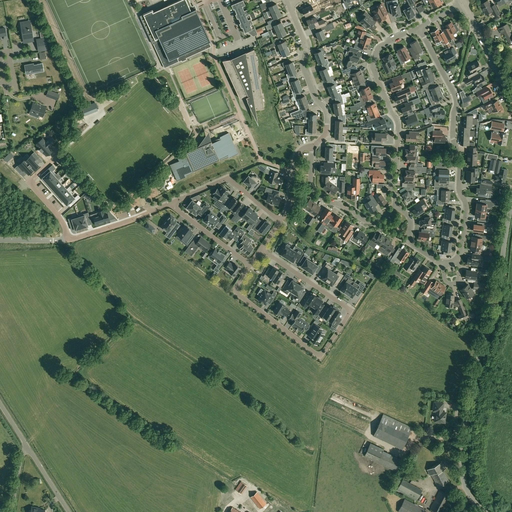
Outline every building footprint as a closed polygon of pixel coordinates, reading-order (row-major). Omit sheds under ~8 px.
[(153,33),(155,37),(150,39),(163,68),(181,60),(184,59),(184,60),(186,59),(186,58),(211,47),(209,42),(210,41),(196,9),(192,10),(191,7),(191,6),(188,0),(179,0),(167,6),(170,11),(155,18),(158,23),(151,25),(154,32),(153,33)] [(237,18),(238,18),(240,23),(239,23),(241,28),(242,27),(245,33),(250,30),(253,37),(258,35),(243,0),(234,0),(235,3),(231,5),(233,9),(234,8),(236,13),(235,14),(237,18)] [(386,2),(388,9),(389,12),(392,12),(393,15),(395,15),(396,16),(397,17),(400,16),(400,15),(401,15),(398,4),(393,5),(392,1),(386,2)] [(495,17),(500,14),(495,5),(491,7),(488,1),(480,4),(486,15),(492,11),(495,17)] [(315,8),(318,7),(316,3),(313,4),(313,5),(311,6),(311,5),(302,10),(305,16),(314,12),(313,9),(315,8)] [(415,14),(409,3),(406,5),(407,7),(403,9),(408,19),(409,19),(410,19),(412,18),(412,17),(414,16),(413,15),(415,14)] [(276,4),(269,7),(270,11),(267,12),(266,12),(263,13),(264,16),(279,10),(276,4)] [(387,13),(382,4),(376,7),(377,9),(373,11),(379,22),(386,18),(384,14),(384,13),(383,12),(386,11),(387,14),(387,13)] [(274,19),(281,16),(279,10),(264,16),(266,19),(269,17),(272,15),(274,19)] [(372,18),(365,12),(362,15),(364,17),(363,19),(365,21),(361,24),(366,28),(368,26),(372,31),(376,26),(369,20),(372,18)] [(326,21),(324,22),(323,20),(317,22),(315,17),(307,21),(310,28),(313,27),(314,30),(321,27),(328,24),(327,24),(326,21)] [(21,30),(22,36),(25,35),(26,41),(33,39),(30,22),(26,23),(23,24),(24,30),(21,30)] [(276,32),(283,28),(281,22),(274,26),(276,32)] [(329,30),(335,28),(332,22),(330,23),(327,24),(328,24),(321,27),(322,30),(316,33),(319,40),(325,37),(323,33),(329,30)] [(445,33),(448,40),(454,37),(453,35),(456,33),(457,31),(458,30),(459,30),(458,29),(456,24),(453,25),(451,22),(445,26),(448,32),(445,33)] [(511,36),(509,30),(510,30),(507,24),(499,28),(502,34),(504,33),(509,43),(511,42),(511,36)] [(283,28),(276,32),(279,37),(286,34),(283,28)] [(360,41),(369,44),(371,38),(364,36),(366,32),(358,29),(356,34),(358,34),(358,36),(358,37),(357,40),(360,41)] [(444,44),(448,42),(445,36),(442,37),(438,29),(431,33),(436,42),(441,40),(443,44),(444,44)] [(39,51),(47,49),(45,38),(37,40),(39,51)] [(285,41),(280,43),(277,45),(280,50),(287,47),(285,41)] [(355,43),(353,48),(355,48),(360,50),(361,47),(367,50),(369,44),(360,41),(359,44),(355,43)] [(418,53),(422,50),(417,41),(410,44),(414,51),(411,52),(414,59),(420,56),(418,53)] [(355,48),(353,48),(349,46),(348,51),(347,51),(345,54),(345,55),(359,60),(360,57),(361,57),(362,55),(361,54),(354,51),(355,48)] [(287,47),(280,50),(276,52),(273,53),(274,56),(278,55),(277,54),(281,53),(283,56),(290,53),(287,47)] [(322,47),(320,48),(321,51),(314,53),(316,59),(323,56),(327,55),(325,51),(324,52),(322,47)] [(403,61),(410,57),(404,47),(397,50),(400,56),(397,57),(401,65),(404,63),(403,61)] [(456,58),(454,54),(456,53),(453,47),(448,50),(449,53),(443,56),(447,63),(456,58)] [(232,59),(222,61),(225,68),(227,67),(229,71),(228,72),(229,72),(231,76),(229,76),(233,85),(234,84),(236,89),(235,89),(236,89),(237,89),(239,93),(237,94),(239,98),(245,95),(246,97),(247,100),(248,100),(251,108),(254,108),(254,110),(264,108),(263,104),(262,104),(261,99),(262,99),(261,99),(260,94),(262,94),(260,85),(259,85),(258,80),(259,80),(258,80),(257,75),(258,75),(257,66),(255,66),(255,62),(256,61),(255,61),(254,57),(255,56),(254,49),(245,53),(242,55),(243,57),(232,59)] [(390,67),(395,64),(390,54),(383,58),(387,66),(384,68),(387,74),(392,71),(390,67)] [(347,72),(352,70),(353,70),(351,67),(352,64),(356,65),(358,59),(359,60),(345,55),(345,56),(346,59),(347,59),(345,65),(346,68),(343,70),(342,67),(343,67),(341,63),(339,64),(343,74),(347,72)] [(323,56),(316,59),(318,65),(325,62),(326,65),(329,64),(333,62),(332,60),(328,62),(327,58),(324,59),(323,56)] [(286,67),(287,70),(294,68),(292,62),(289,63),(288,60),(282,63),(278,64),(269,67),(270,70),(272,70),(279,67),(281,68),(283,67),(284,68),(286,67)] [(321,76),(328,74),(327,70),(330,69),(329,67),(334,65),(333,62),(329,64),(326,65),(325,65),(326,68),(319,71),(321,76)] [(466,72),(469,78),(471,77),(475,75),(473,72),(481,68),(477,62),(468,67),(469,70),(466,72)] [(24,67),(26,75),(26,74),(44,71),(42,63),(34,65),(34,63),(25,65),(25,67),(24,67)] [(419,68),(415,69),(418,77),(423,75),(424,77),(432,74),(429,68),(428,68),(427,65),(423,66),(419,68)] [(288,80),(290,79),(291,79),(289,76),(296,73),(294,68),(287,70),(288,73),(286,74),(288,80)] [(352,76),(353,79),(362,76),(360,70),(353,73),(352,70),(347,72),(349,77),(352,76)] [(392,91),(397,89),(398,90),(402,89),(401,87),(399,82),(403,81),(401,77),(407,75),(406,73),(401,75),(401,76),(395,78),(397,81),(390,84),(392,91)] [(474,81),(477,87),(475,88),(475,89),(472,90),(473,93),(476,92),(476,91),(481,89),(480,86),(486,83),(483,76),(481,77),(479,73),(475,75),(471,77),(471,78),(473,81),(474,81)] [(330,77),(328,74),(321,76),(324,82),(330,79),(332,82),(333,81),(334,81),(332,76),(330,77)] [(432,75),(432,74),(424,77),(419,79),(423,88),(424,87),(429,85),(428,82),(434,79),(434,78),(435,77),(434,75),(433,75),(432,75)] [(354,89),(355,88),(358,87),(359,87),(358,84),(365,81),(362,76),(353,79),(351,80),(352,84),(354,89)] [(293,87),(300,85),(298,79),(291,82),(290,79),(288,80),(287,80),(289,85),(292,84),(293,87)] [(338,86),(336,80),(334,81),(333,81),(334,84),(327,87),(329,92),(336,90),(335,87),(338,86)] [(300,85),(293,87),(294,90),(292,91),(294,97),(296,96),(295,93),(302,90),(300,85)] [(410,94),(410,93),(416,90),(414,85),(396,92),(397,96),(395,97),(397,103),(407,99),(406,95),(410,94)] [(428,96),(432,95),(441,91),(439,85),(432,88),(431,85),(429,85),(424,87),(428,96)] [(359,90),(358,87),(355,88),(354,89),(352,90),(353,92),(355,91),(354,90),(356,90),(357,93),(360,92),(361,95),(370,92),(368,87),(359,90)] [(481,89),(476,91),(476,92),(479,98),(480,97),(482,100),(489,97),(489,98),(493,96),(490,89),(485,91),(483,88),(481,89)] [(46,96),(58,100),(59,95),(48,90),(46,96)] [(342,98),(350,96),(349,92),(344,94),(343,94),(341,95),(340,92),(337,93),(336,90),(329,92),(331,98),(338,95),(340,99),(342,98)] [(429,105),(430,107),(438,103),(437,100),(443,98),(441,91),(432,95),(428,97),(431,105),(429,105)] [(359,96),(362,105),(365,104),(367,103),(366,100),(372,97),(370,92),(361,95),(359,96)] [(296,96),(294,97),(296,102),(298,101),(299,104),(306,101),(304,96),(297,99),(296,96)] [(345,97),(342,98),(340,99),(340,102),(333,103),(334,109),(341,108),(341,105),(343,104),(343,102),(346,102),(345,97)] [(485,111),(491,108),(493,112),(498,109),(499,111),(499,112),(500,112),(501,112),(502,111),(502,110),(502,109),(502,108),(498,100),(493,103),(492,100),(482,105),(485,111)] [(299,114),(303,112),(302,110),(309,107),(306,101),(299,104),(300,104),(297,105),(299,110),(295,111),(296,115),(299,114)] [(411,107),(414,106),(413,104),(412,101),(406,103),(407,106),(401,109),(403,115),(412,111),(411,107)] [(40,105),(37,104),(33,103),(33,105),(32,105),(30,110),(34,112),(33,114),(35,114),(39,115),(39,116),(43,117),(46,107),(43,106),(40,105)] [(85,115),(97,110),(94,103),(82,108),(85,115)] [(368,109),(369,112),(377,109),(375,103),(368,105),(367,103),(365,104),(362,105),(361,105),(364,111),(368,109)] [(445,111),(444,111),(439,110),(440,108),(441,107),(439,104),(435,105),(429,108),(429,107),(424,109),(425,113),(430,111),(431,113),(434,113),(434,117),(444,118),(444,114),(445,114),(445,113),(445,112),(445,111)] [(344,107),(341,108),(334,109),(335,115),(342,114),(342,116),(351,115),(351,114),(347,114),(345,114),(344,107)] [(373,117),(379,114),(377,109),(369,112),(370,115),(366,116),(368,122),(374,120),(373,117)] [(301,116),(304,116),(304,120),(309,120),(316,120),(316,114),(306,114),(305,111),(303,112),(299,114),(300,117),(301,116)] [(408,126),(418,122),(415,113),(407,116),(408,119),(406,120),(408,126)] [(335,120),(335,126),(342,127),(343,123),(345,124),(346,117),(343,118),(343,121),(335,120)] [(360,128),(368,129),(368,128),(375,125),(377,129),(378,129),(385,129),(385,126),(386,125),(384,119),(380,120),(379,118),(374,120),(368,122),(360,125),(360,128)] [(316,126),(308,126),(308,129),(306,129),(305,135),(308,135),(308,132),(316,132),(316,126)] [(505,145),(506,140),(505,140),(506,134),(504,134),(505,131),(496,130),(496,132),(497,133),(496,139),(498,139),(498,143),(505,145)] [(418,138),(419,132),(412,131),(412,135),(406,134),(406,141),(415,141),(415,137),(418,138)] [(432,138),(435,139),(434,142),(444,142),(445,135),(442,135),(442,131),(433,131),(432,138)] [(342,133),(335,132),(334,138),(342,139),(342,142),(344,142),(345,136),(342,136),(342,133)] [(177,181),(186,177),(185,176),(194,172),(194,171),(219,160),(220,161),(229,157),(229,158),(238,154),(234,145),(232,146),(231,143),(233,142),(229,133),(220,137),(220,138),(211,142),(211,141),(211,142),(210,140),(202,143),(203,145),(186,153),(179,156),(182,161),(180,161),(179,161),(170,165),(177,181)] [(386,140),(386,134),(375,133),(375,136),(372,136),(372,143),(380,143),(380,140),(386,140)] [(43,139),(36,145),(40,149),(39,150),(41,152),(42,151),(46,156),(53,150),(49,146),(52,144),(48,140),(46,142),(43,139)] [(325,147),(325,153),(332,153),(333,150),(335,150),(336,144),(333,144),(332,147),(325,147)] [(405,156),(415,156),(414,156),(414,152),(415,152),(417,150),(417,146),(410,145),(409,150),(405,149),(405,156)] [(476,164),(477,153),(476,153),(476,147),(469,147),(469,153),(468,153),(467,164),(476,164)] [(372,152),(372,157),(379,158),(379,155),(385,155),(385,149),(376,148),(376,152),(372,152)] [(34,153),(25,161),(33,169),(33,170),(38,165),(34,161),(39,158),(34,153)] [(335,162),(335,157),(332,157),(332,153),(325,153),(325,159),(332,159),(332,162),(335,162)] [(422,167),(423,164),(418,163),(418,156),(415,156),(405,156),(406,156),(406,162),(410,162),(410,166),(426,167),(422,167)] [(372,157),(372,167),(384,167),(385,161),(378,161),(379,158),(372,157)] [(500,168),(501,161),(491,159),(489,169),(494,170),(495,168),(500,169),(500,168)] [(25,160),(16,168),(20,173),(24,169),(28,174),(33,169),(25,161),(25,160)] [(321,166),(320,168),(320,167),(319,171),(320,171),(320,173),(336,173),(337,168),(335,168),(335,163),(324,163),(324,166),(321,166)] [(48,174),(43,178),(47,182),(54,175),(55,175),(51,170),(53,168),(51,166),(45,171),(48,174)] [(415,173),(421,173),(422,172),(426,173),(426,167),(410,166),(409,171),(405,171),(405,176),(404,176),(404,177),(414,177),(415,173)] [(439,176),(448,176),(448,174),(449,174),(449,170),(448,170),(444,170),(442,169),(442,166),(435,166),(435,172),(433,172),(433,176),(439,176)] [(466,181),(474,182),(475,175),(478,176),(478,168),(471,168),(471,171),(467,171),(466,181)] [(494,172),(499,173),(498,176),(495,175),(494,180),(500,181),(500,183),(504,184),(504,182),(505,182),(507,170),(500,168),(500,169),(495,168),(494,170),(494,172)] [(268,182),(270,182),(275,184),(275,183),(281,184),(283,178),(277,176),(278,172),(272,170),(268,182)] [(369,177),(371,177),(370,180),(371,181),(371,184),(378,184),(378,181),(383,181),(383,174),(376,174),(376,171),(369,170),(369,177)] [(493,181),(483,179),(484,174),(482,174),(481,179),(481,180),(481,184),(492,186),(493,181)] [(54,175),(47,182),(51,187),(58,180),(54,175)] [(254,178),(252,179),(248,175),(246,178),(245,177),(243,180),(244,181),(243,182),(248,186),(251,189),(254,185),(257,187),(261,182),(260,182),(262,180),(256,176),(254,178)] [(448,183),(449,183),(449,179),(448,179),(448,176),(439,176),(438,179),(434,179),(434,186),(441,186),(441,184),(442,184),(443,182),(448,183)] [(325,185),(323,188),(327,191),(329,192),(329,191),(334,194),(338,188),(328,181),(328,177),(323,177),(322,183),(324,183),(324,184),(325,185)] [(413,177),(404,177),(404,183),(408,183),(407,187),(415,188),(415,183),(414,181),(413,181),(413,177)] [(355,198),(355,193),(359,194),(359,179),(354,178),(353,187),(348,187),(347,198),(355,198)] [(58,180),(51,187),(55,191),(62,184),(58,180)] [(62,184),(55,191),(59,195),(67,189),(62,184)] [(443,189),(443,186),(441,186),(434,186),(434,189),(437,189),(437,195),(438,195),(449,196),(449,190),(443,190),(443,189)] [(492,187),(483,186),(483,189),(476,188),(475,195),(484,196),(484,197),(490,197),(490,193),(491,193),(492,187)] [(226,192),(227,191),(226,190),(227,189),(224,187),(223,187),(222,187),(219,190),(218,189),(213,194),(219,199),(218,200),(218,199),(214,204),(220,209),(225,202),(223,200),(228,193),(226,192)] [(266,201),(267,202),(269,202),(269,203),(273,205),(274,204),(278,205),(280,197),(274,195),(276,190),(266,187),(265,192),(265,193),(268,194),(266,201)] [(383,197),(384,196),(383,194),(383,188),(377,188),(376,192),(379,195),(375,198),(381,206),(386,202),(383,197)] [(67,189),(59,195),(63,200),(71,193),(67,189)] [(88,199),(93,194),(90,190),(85,195),(88,199)] [(406,199),(407,202),(415,197),(412,192),(409,194),(407,191),(402,194),(406,199)] [(71,193),(63,200),(67,204),(71,201),(74,203),(80,198),(78,195),(75,198),(71,193)] [(370,212),(376,208),(372,202),(375,200),(371,194),(366,197),(369,201),(365,203),(370,212)] [(436,204),(442,204),(442,201),(443,201),(449,201),(449,196),(438,195),(437,195),(437,201),(436,201),(436,204)] [(231,210),(238,201),(234,197),(229,204),(226,202),(222,207),(227,211),(229,208),(231,210)] [(192,212),(196,215),(195,215),(196,215),(198,213),(201,215),(201,216),(210,205),(205,202),(201,207),(192,200),(193,200),(192,200),(192,201),(187,207),(186,208),(187,208),(190,210),(190,211),(192,213),(192,212)] [(244,204),(239,200),(238,201),(232,209),(234,211),(232,214),(237,217),(241,212),(239,210),(244,204)] [(320,207),(309,200),(304,208),(315,215),(320,207)] [(423,200),(413,206),(415,209),(413,210),(416,216),(424,211),(422,208),(424,207),(424,206),(426,204),(423,200)] [(490,208),(494,205),(494,202),(485,200),(484,204),(477,203),(476,210),(486,211),(486,207),(490,208)] [(445,208),(445,213),(454,215),(455,210),(452,209),(453,206),(449,205),(449,209),(445,208)] [(240,219),(242,217),(246,220),(253,211),(252,211),(253,210),(250,208),(249,209),(248,208),(244,213),(241,212),(237,217),(240,219)] [(321,216),(323,218),(320,222),(326,225),(330,219),(332,216),(330,214),(331,212),(326,208),(322,213),(321,212),(319,216),(319,217),(320,217),(321,216)] [(98,212),(90,215),(92,220),(94,219),(96,225),(109,221),(108,218),(113,216),(107,209),(104,210),(98,212)] [(482,217),(482,221),(488,222),(488,215),(485,215),(486,211),(476,210),(475,216),(482,217)] [(251,224),(248,226),(251,228),(256,223),(253,221),(258,215),(257,214),(255,211),(254,212),(253,211),(246,220),(251,224)] [(88,212),(78,216),(81,227),(83,226),(84,227),(88,226),(86,220),(90,219),(88,212)] [(454,215),(445,213),(444,218),(447,219),(447,222),(450,222),(451,219),(453,220),(454,215)] [(174,218),(170,214),(164,222),(167,225),(163,229),(169,233),(166,236),(170,239),(177,229),(172,226),(176,221),(174,219),(174,218)] [(208,214),(203,220),(213,228),(214,225),(215,225),(217,221),(221,225),(226,218),(222,215),(219,218),(214,215),(213,217),(209,214),(208,214)] [(330,219),(326,225),(331,229),(334,225),(336,227),(342,219),(336,215),(335,217),(332,216),(330,219)] [(78,216),(68,219),(70,225),(73,224),(75,230),(79,229),(79,228),(81,227),(78,216)] [(306,222),(310,225),(314,219),(310,216),(306,222)] [(420,222),(419,222),(419,225),(420,225),(420,226),(424,226),(424,229),(427,230),(435,231),(436,222),(436,223),(431,224),(430,217),(425,217),(425,220),(419,220),(420,222)] [(257,229),(264,234),(266,231),(267,231),(269,228),(271,225),(269,224),(270,224),(267,221),(266,222),(265,221),(261,226),(260,225),(259,226),(256,224),(252,229),(255,231),(257,229)] [(338,230),(340,231),(344,234),(341,238),(347,241),(351,235),(348,233),(353,226),(346,222),(343,228),(340,226),(338,230)] [(450,222),(447,222),(446,225),(443,224),(442,229),(452,231),(453,226),(450,225),(450,222)] [(488,223),(481,222),(481,225),(474,224),(473,231),(486,233),(488,223)] [(145,227),(152,233),(155,228),(148,223),(145,227)] [(178,234),(176,237),(187,246),(192,240),(189,237),(193,232),(184,225),(182,228),(181,228),(177,233),(178,234)] [(238,232),(236,235),(231,231),(232,230),(226,225),(220,234),(226,238),(226,237),(230,240),(232,237),(233,238),(236,241),(244,231),(240,229),(238,231),(237,232),(238,232)] [(445,235),(445,238),(449,238),(448,238),(449,235),(451,236),(452,231),(442,229),(442,234),(445,235)] [(433,237),(433,236),(434,236),(435,231),(427,230),(426,233),(419,232),(418,239),(428,240),(429,237),(433,237)] [(349,239),(352,241),(356,243),(358,240),(363,244),(368,237),(362,234),(363,233),(359,231),(357,235),(354,233),(349,239)] [(377,244),(380,246),(386,238),(380,234),(378,236),(375,234),(368,244),(374,248),(377,244)] [(251,247),(252,246),(249,244),(251,241),(243,235),(239,240),(242,242),(239,245),(242,246),(240,248),(241,250),(244,253),(244,252),(248,255),(253,248),(251,247)] [(482,239),(486,240),(486,236),(480,235),(480,238),(472,237),(471,243),(481,245),(482,239)] [(380,246),(377,249),(381,252),(387,256),(393,246),(390,244),(391,242),(386,238),(380,246)] [(449,238),(445,238),(446,238),(445,241),(442,240),(441,246),(451,247),(451,242),(449,241),(449,238)] [(205,252),(210,245),(205,241),(203,239),(202,240),(201,239),(199,241),(199,240),(195,245),(191,243),(185,251),(191,256),(197,248),(196,248),(198,246),(199,248),(200,247),(205,252)] [(289,243),(285,241),(282,247),(285,248),(281,254),(281,255),(281,256),(284,258),(285,257),(287,258),(293,250),(287,246),(289,243)] [(483,250),(484,245),(483,245),(481,245),(471,243),(470,250),(473,250),(473,254),(475,254),(480,254),(480,253),(482,253),(483,250)] [(450,252),(451,247),(441,246),(440,251),(444,251),(443,254),(446,255),(447,255),(447,251),(450,252)] [(221,253),(218,251),(215,249),(212,252),(211,252),(208,256),(211,259),(212,258),(213,258),(219,263),(214,269),(217,271),(226,260),(223,258),(224,256),(221,253)] [(399,253),(396,251),(389,262),(392,265),(395,261),(399,263),(401,260),(403,262),(409,253),(407,252),(407,251),(406,250),(405,251),(403,249),(401,253),(399,253)] [(303,252),(300,250),(298,253),(293,250),(287,258),(289,260),(288,261),(292,263),(293,262),(297,257),(299,259),(303,252)] [(473,265),(480,267),(481,261),(482,261),(482,256),(472,254),(471,257),(468,257),(467,264),(473,265)] [(299,262),(302,264),(301,266),(306,270),(312,262),(307,258),(307,257),(304,255),(299,262)] [(404,268),(409,271),(411,268),(414,270),(421,261),(415,257),(410,263),(408,262),(404,268)] [(233,266),(229,262),(225,268),(229,271),(228,272),(234,276),(241,268),(235,264),(233,266)] [(318,265),(312,262),(306,270),(312,274),(314,271),(317,273),(322,266),(319,264),(318,265)] [(321,279),(321,280),(324,282),(325,281),(326,282),(333,272),(330,270),(331,267),(326,264),(322,271),(325,273),(321,278),(321,279)] [(273,267),(270,273),(267,271),(263,276),(268,280),(270,277),(273,279),(279,271),(273,267)] [(419,274),(417,273),(408,286),(410,288),(412,286),(413,286),(417,281),(418,282),(421,278),(425,280),(431,271),(425,267),(419,274)] [(273,279),(273,280),(276,282),(275,284),(280,288),(284,282),(281,280),(284,274),(279,271),(273,279)] [(467,282),(474,283),(475,283),(476,272),(466,271),(465,278),(467,278),(467,282)] [(336,274),(333,272),(326,282),(328,283),(328,284),(331,286),(331,285),(332,286),(336,280),(339,282),(343,275),(338,272),(336,274)] [(351,277),(346,273),(342,280),(345,282),(340,290),(341,290),(340,291),(344,293),(346,294),(353,283),(349,280),(351,277)] [(289,291),(292,293),(298,284),(295,282),(296,281),(293,280),(292,280),(290,282),(288,280),(281,290),(287,294),(289,291)] [(433,292),(435,293),(436,293),(436,292),(440,294),(445,287),(436,281),(434,285),(432,283),(433,283),(429,280),(425,286),(421,292),(425,295),(429,289),(431,290),(432,289),(434,290),(434,291),(433,292)] [(358,286),(353,283),(346,294),(348,295),(348,296),(351,298),(351,297),(352,298),(357,290),(361,292),(365,285),(360,282),(358,286)] [(474,287),(471,289),(468,285),(461,290),(466,298),(474,293),(474,292),(477,289),(484,290),(485,284),(475,283),(474,283),(474,287)] [(300,285),(298,284),(292,293),(295,295),(293,298),(299,302),(305,292),(302,290),(304,288),(303,287),(304,286),(301,284),(300,285)] [(274,292),(272,295),(264,290),(258,300),(266,305),(267,302),(270,304),(277,294),(274,292)] [(311,305),(317,296),(315,296),(316,295),(313,293),(312,294),(311,293),(310,294),(307,293),(300,303),(306,307),(308,303),(311,305)] [(459,306),(460,309),(464,308),(460,299),(456,301),(457,302),(453,302),(454,295),(452,295),(452,294),(449,294),(448,295),(447,294),(446,306),(453,307),(453,306),(459,306)] [(317,296),(311,305),(313,307),(311,311),(317,315),(324,305),(321,303),(323,300),(321,299),(322,298),(319,296),(318,297),(317,296)] [(279,302),(273,311),(279,315),(281,313),(287,316),(290,311),(284,307),(285,306),(279,302)] [(329,308),(326,306),(319,316),(324,319),(325,317),(329,320),(336,308),(334,306),(332,307),(331,306),(329,308)] [(339,310),(336,308),(329,320),(333,323),(331,326),(335,328),(340,321),(337,319),(341,313),(339,311),(339,310)] [(295,328),(294,328),(297,330),(297,329),(301,332),(303,328),(306,330),(310,325),(306,323),(305,324),(297,320),(302,313),(297,310),(293,315),(292,314),(289,319),(293,322),(291,325),(295,328)] [(309,335),(312,338),(311,340),(317,344),(324,334),(320,332),(322,329),(315,325),(309,335)] [(443,403),(434,402),(433,411),(437,411),(437,414),(436,414),(436,416),(435,416),(434,418),(435,419),(435,421),(436,421),(436,422),(439,422),(444,422),(446,413),(442,412),(443,403)] [(402,448),(412,428),(383,414),(373,435),(402,448)] [(384,449),(370,443),(364,456),(377,462),(384,449)] [(401,460),(383,451),(377,462),(396,471),(401,460)] [(441,463),(427,470),(430,475),(431,475),(443,470),(444,470),(441,463)] [(448,481),(443,470),(432,476),(437,486),(448,481)] [(409,483),(408,483),(402,480),(397,490),(403,493),(409,483)] [(237,490),(243,495),(250,486),(244,482),(237,490)] [(421,490),(409,483),(408,483),(403,493),(416,500),(421,490)] [(435,511),(442,511),(450,496),(440,490),(430,509),(435,511)] [(260,509),(266,504),(257,492),(251,497),(260,509)] [(397,511),(422,511),(424,509),(405,499),(397,511)]
